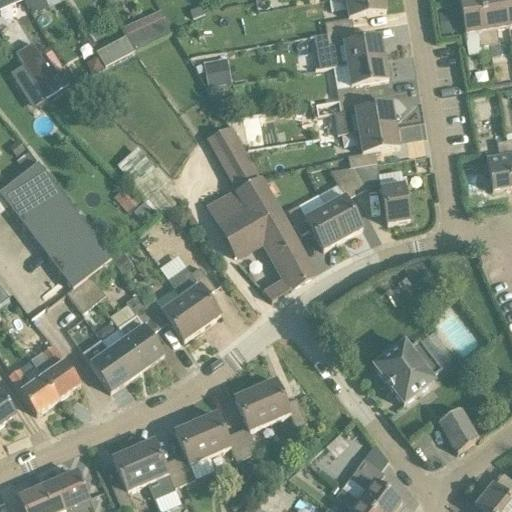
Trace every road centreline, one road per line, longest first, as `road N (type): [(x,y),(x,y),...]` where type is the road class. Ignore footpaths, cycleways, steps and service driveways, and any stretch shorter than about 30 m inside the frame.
road 1 (residential): [(0,481),(206,383),(292,323)]
road 2 (residential): [(461,240),(414,0)]
road 3 (residential): [(430,500),(292,323)]
road 4 (unknown): [(120,424),(0,267)]
road 5 (residential): [(292,323),(365,274),(461,240)]
